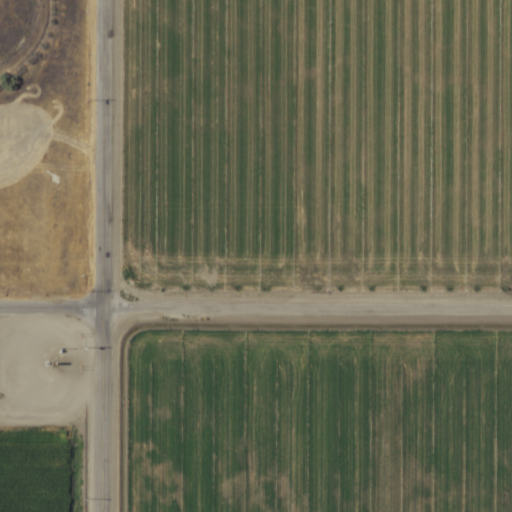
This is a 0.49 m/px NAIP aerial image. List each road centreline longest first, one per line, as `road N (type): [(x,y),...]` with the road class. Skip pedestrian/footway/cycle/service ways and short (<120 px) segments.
road 1 (residential): [(104,511),(107,0)]
road 2 (residential): [(0,310),(511,311)]
